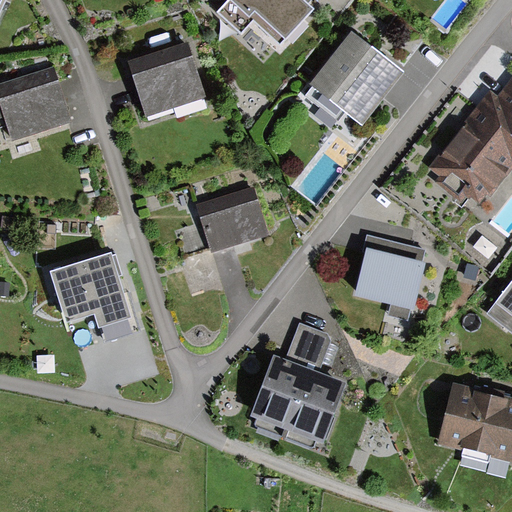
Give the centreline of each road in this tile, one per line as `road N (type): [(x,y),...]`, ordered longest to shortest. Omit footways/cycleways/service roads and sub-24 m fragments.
road 1 (residential): [(192,376),(224,356),(256,320),(509,0)]
road 2 (residential): [(192,376),(172,344),(88,65),(57,0)]
road 3 (track): [(413,511),(255,456),(182,419)]
road 4 (residential): [(182,419),(0,381)]
